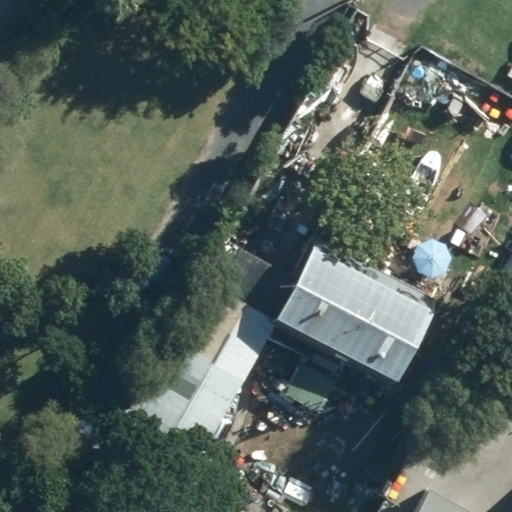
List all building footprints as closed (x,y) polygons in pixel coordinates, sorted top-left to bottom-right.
[(280,304),(404,367),(440,297),(316,234),(280,304)] [(198,461),(282,315),(214,275),(130,422),(198,461)] [(467,349),(440,334),(424,362),(451,377),(467,349)] [(338,370),(292,347),(272,385),(318,409),(338,370)] [(402,391),(435,409),(451,382),(418,363),(402,391)] [(88,405),(67,442),(93,457),(114,419),(88,405)] [(415,511),(485,511),(433,482),(415,511)] [(220,511),(256,511),(230,497),(220,511)]
